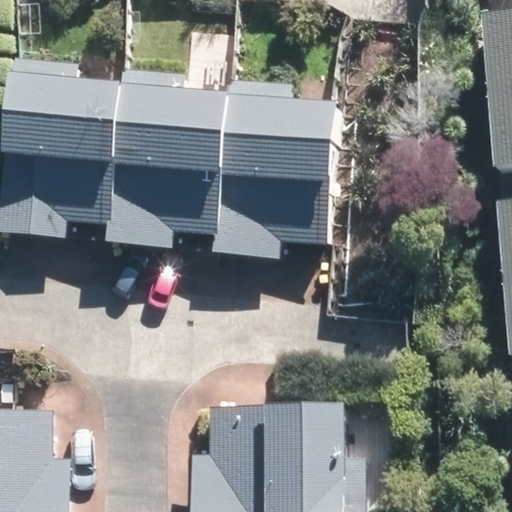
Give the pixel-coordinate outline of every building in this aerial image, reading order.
[(79,73),(17,66),(0,212),(0,237),(66,245),(69,225),(95,227),(110,97),(77,93),(79,73)] [(184,84),(121,77),(102,247),(171,255),(174,235),(200,238),(214,107),(181,104),(184,84)] [(293,94),(231,87),(211,257),(280,265),(283,245),(309,248),(324,117),(291,114),(293,94)] [(343,511),(345,409),(216,408),(215,465),(206,465),(205,511),(343,511)] [(56,412),(0,411),(0,511),(55,511),(56,470),(56,412)]
